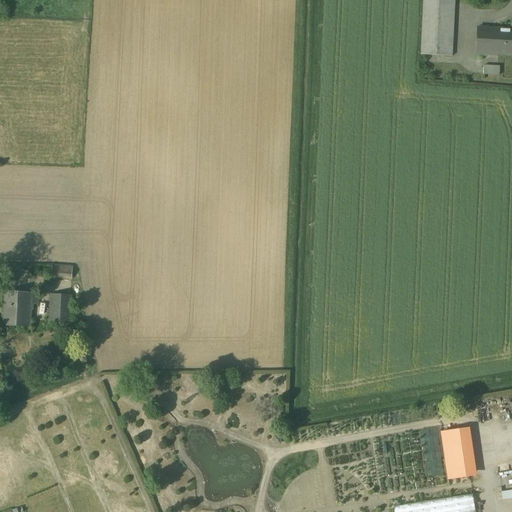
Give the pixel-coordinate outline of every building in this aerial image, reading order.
[(455,0),(424,0),(422,55),(453,56),(455,0)] [(498,31),(477,30),(477,57),(498,56),(498,55),(498,31)] [(511,31),(498,31),(498,55),(511,54),(511,31)] [(500,67),(485,67),(485,75),(500,75),(500,67)] [(72,267),(52,265),(51,277),(71,279),(72,267)] [(38,296),(5,294),(3,328),(29,329),(30,306),(38,307),(38,296)] [(70,298),(50,296),(49,324),(68,325),(70,298)] [(464,430),(442,433),(448,479),(470,476),(464,430)] [(511,490),(501,492),(503,500),(511,498),(511,490)] [(475,511),(473,495),(394,507),(394,511),(475,511)]
